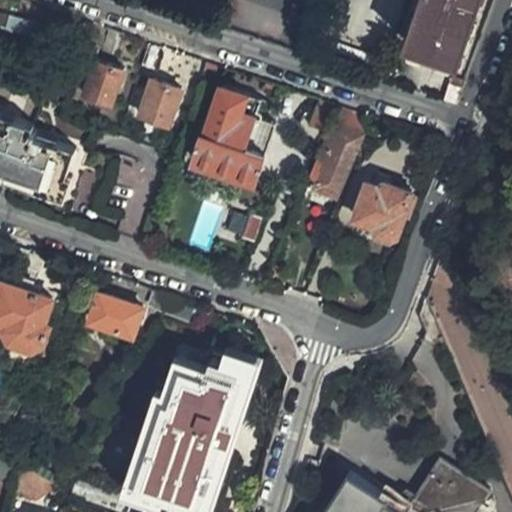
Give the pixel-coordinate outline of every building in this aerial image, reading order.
[(481,1),(481,0),(421,0),(408,44),(435,53),(460,62),(481,1)] [(179,51),(164,45),(158,62),(173,66),(179,51)] [(111,101),(123,67),(96,58),(85,92),(111,101)] [(169,123),(181,87),(152,78),(140,113),(169,123)] [(452,78),(444,100),(457,105),(465,83),(452,78)] [(232,137),(241,111),(246,94),(222,86),(205,132),(202,130),(193,157),(255,178),(265,149),(232,137)] [(336,103),(320,98),(310,122),(325,130),(336,103)] [(343,180),(361,131),(358,131),(363,118),(341,110),(336,122),(339,124),(336,133),(316,185),(336,194),(343,180)] [(78,148),(31,133),(34,123),(0,111),(0,164),(2,165),(43,179),(42,183),(64,191),(78,148)] [(275,122),(241,111),(232,137),(265,149),(275,122)] [(396,231),(411,190),(381,180),(380,184),(367,180),(355,213),(376,220),(376,223),(376,226),(380,229),(392,233),(396,231)] [(44,322),(52,297),(42,293),(44,286),(22,278),(19,286),(3,280),(0,282),(0,320),(6,323),(5,328),(0,330),(0,333),(4,342),(9,345),(6,353),(6,356),(9,358),(21,363),(25,362),(28,359),(32,348),(44,339),(50,323),(44,322)] [(127,342),(141,305),(98,293),(89,319),(104,323),(101,333),(127,342)] [(205,510),(232,432),(256,360),(232,352),(229,362),(214,358),(211,369),(181,358),(169,397),(158,393),(138,456),(130,485),(205,510)] [(22,460),(15,482),(33,491),(52,483),(54,477),(22,460)] [(472,511),(479,503),(431,472),(415,497),(428,505),(423,511),(405,511),(386,499),(388,495),(350,470),(323,511),(472,511)] [(134,511),(139,498),(83,478),(76,494),(124,511),(134,511)]
